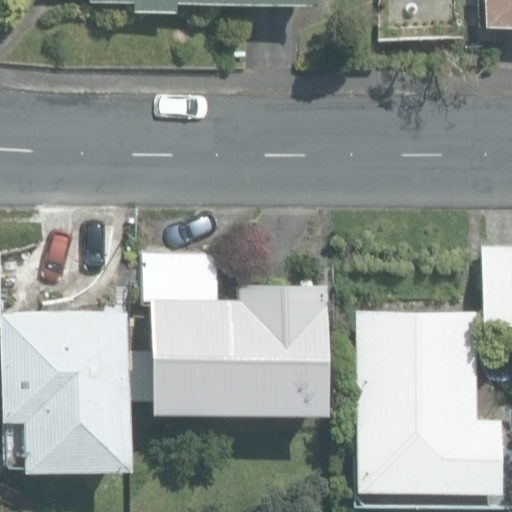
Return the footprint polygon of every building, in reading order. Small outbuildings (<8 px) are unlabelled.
[(511,0),(479,0),(479,20),(511,20),(511,0)] [(511,241),(480,242),(481,318),(511,317),(511,241)] [(147,298),(149,407),(322,405),(321,278),(237,279),(237,292),(215,293),(215,249),(140,250),(141,298),(147,298)] [(0,413),(17,413),(18,462),(125,460),(122,305),(0,306),(0,413)] [(352,483),(492,484),(493,412),(473,412),(473,308),(353,307),(352,483)]
